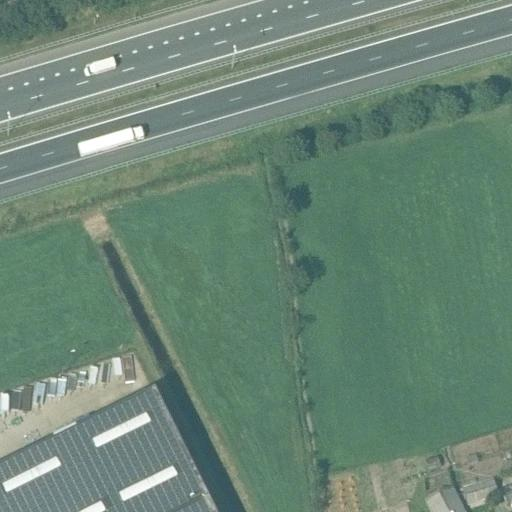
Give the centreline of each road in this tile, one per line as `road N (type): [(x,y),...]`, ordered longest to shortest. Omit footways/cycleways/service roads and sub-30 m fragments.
road 1 (motorway): [(0,170),(511,19)]
road 2 (motorway): [(379,0),(0,108)]
